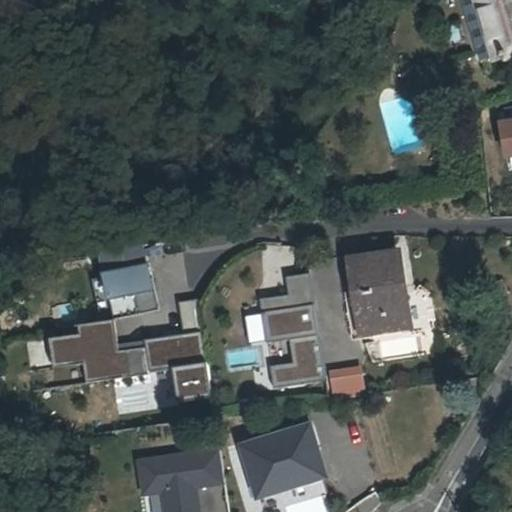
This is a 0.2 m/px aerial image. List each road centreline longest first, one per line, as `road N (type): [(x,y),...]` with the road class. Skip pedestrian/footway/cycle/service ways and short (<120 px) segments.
road 1 (residential): [(432,511),(511,375)]
road 2 (residential): [(511,236),(377,217)]
